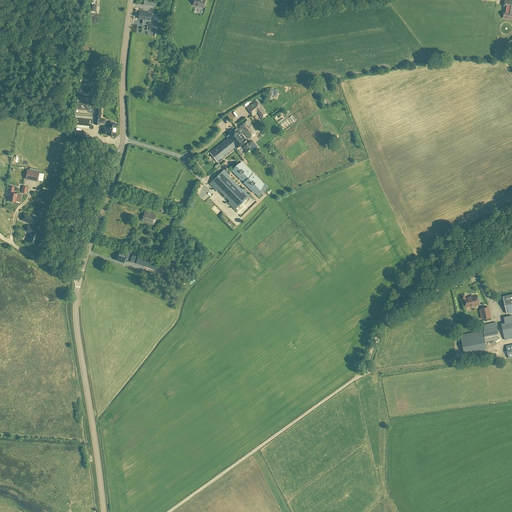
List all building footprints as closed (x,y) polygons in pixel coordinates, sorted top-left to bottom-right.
[(511,8),(507,8),(506,10),(505,10),(503,18),(511,19),(511,8)] [(139,11),(139,18),(144,19),(144,23),(148,24),(147,30),(155,31),(157,22),(150,21),(151,13),(147,12),(139,11)] [(248,108),(253,115),(258,112),(261,115),(265,111),(257,101),(248,108)] [(93,113),(94,104),(77,102),(76,109),(88,110),(88,112),(93,113)] [(100,119),(102,104),(96,104),(95,124),(100,124),(100,123),(105,123),(106,119),(100,119)] [(73,118),(72,124),(74,124),(74,127),(90,128),(93,128),(93,126),(92,126),(92,119),(75,117),(75,118),(73,118)] [(238,129),(242,134),(244,132),(249,138),(251,136),(252,137),(255,134),(257,132),(248,120),(239,126),(240,127),(238,129)] [(109,122),(108,127),(103,126),(103,133),(108,133),(108,134),(116,135),(117,123),(114,123),(114,122),(113,121),(110,121),(110,122),(109,122)] [(229,138),(214,150),(210,153),(217,161),(235,146),(236,148),(247,140),(242,134),(238,129),(237,128),(227,136),(229,138)] [(75,130),(73,137),(83,139),(84,132),(75,130)] [(254,193),(263,184),(242,162),(233,171),(254,193)] [(225,169),(210,183),(235,209),(250,194),(225,169)] [(39,172),(27,170),(26,177),(38,179),(39,172)] [(15,201),(16,193),(13,192),(14,187),(8,186),(6,196),(7,196),(7,200),(8,200),(7,201),(8,202),(12,202),(13,201),(15,201)] [(163,207),(159,205),(154,204),(152,209),(157,211),(162,212),(163,207)] [(145,211),(142,220),(153,224),(156,215),(145,211)] [(36,217),(36,218),(24,213),(22,220),(38,226),(40,219),(36,217)] [(31,233),(28,241),(36,244),(41,232),(36,230),(37,228),(29,225),(27,231),(31,233)] [(119,251),(118,254),(116,260),(124,262),(125,259),(128,260),(133,262),(136,254),(122,249),(121,252),(119,251)] [(161,264),(138,257),(136,263),(159,271),(161,264)] [(511,293),(503,296),(507,313),(511,312),(511,293)] [(477,295),(467,297),(465,296),(464,295),(463,295),(462,296),(461,297),(462,298),(462,299),(465,301),(466,307),(471,306),(475,305),(479,304),(477,295)] [(481,308),(481,309),(480,309),(481,319),(483,318),(484,319),(490,318),(488,307),(481,308)] [(511,315),(503,317),(505,324),(501,325),(505,340),(511,338),(511,315)] [(484,330),(483,330),(460,335),(464,354),(487,349),(486,342),(495,340),(500,339),(496,322),(483,325),(484,330)]
